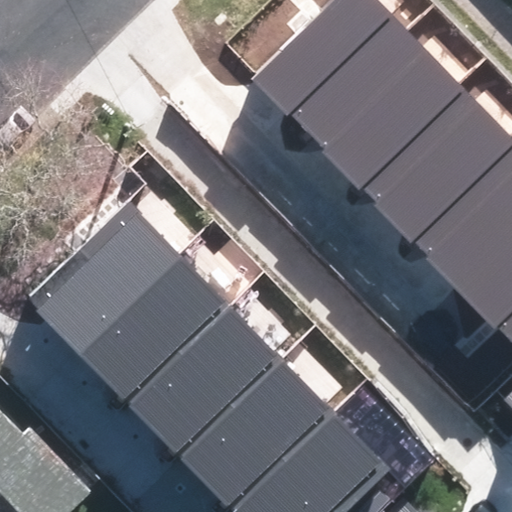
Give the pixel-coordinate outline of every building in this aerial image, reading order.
[(342,69),(277,132),(393,250),(494,151),(462,118),(426,154),(342,69)] [(252,112),(223,141),(317,239),(347,211),(252,112)] [(360,242),(337,266),(391,318),(414,294),(360,242)] [(435,285),(398,323),(459,381),(496,343),(435,285)] [(114,298),(51,360),(185,496),(248,434),(114,298)] [(408,361),(377,391),(430,446),(461,416),(408,361)] [(511,441),(484,413),(448,447),(497,499),(511,484),(511,441)] [(0,417),(0,492),(19,511),(55,511),(76,491),(0,417)]
